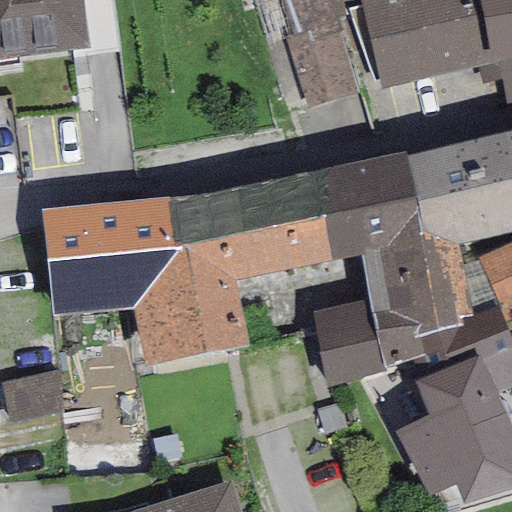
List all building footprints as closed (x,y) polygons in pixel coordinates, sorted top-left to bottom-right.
[(0,0),(0,69),(88,58),(80,0),(0,0)] [(331,0),(253,0),(267,46),(286,40),(314,135),(366,120),(337,19),(331,0)] [(331,0),(337,19),(348,17),(346,13),(361,8),(358,0),(331,0)] [(511,0),(358,0),(361,8),(379,96),(477,72),(481,87),(511,81),(511,0)] [(405,159),(308,183),(329,268),(360,266),(368,304),(372,319),(390,317),(419,334),(470,323),(460,257),(511,239),(511,139),(406,163),(405,159)] [(166,203),(41,218),(53,318),(128,318),(144,371),(247,353),(233,287),(329,268),(308,183),(166,203)] [(511,247),(481,261),(500,314),(504,325),(511,321),(511,247)] [(372,319),(368,304),(312,318),(325,392),(413,365),(418,386),(475,364),(495,397),(511,391),(511,349),(504,325),(500,314),(470,323),(419,334),(390,317),(372,319)] [(475,364),(418,386),(413,387),(429,423),(395,439),(429,503),(452,493),(463,510),(511,494),(511,436),(508,421),(495,397),(475,364)] [(68,375),(12,381),(16,420),(72,415),(68,375)] [(141,511),(239,511),(232,483),(141,511)]
